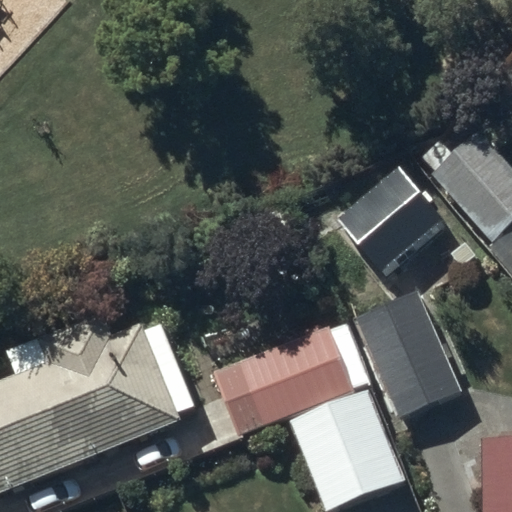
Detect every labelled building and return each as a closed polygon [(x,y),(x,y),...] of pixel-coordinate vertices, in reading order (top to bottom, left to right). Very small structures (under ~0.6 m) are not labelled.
[(511,167),(483,137),(456,158),(445,145),(422,166),(511,271),(511,167)] [(453,225),(407,169),(340,225),(386,280),(453,225)] [(0,358),(0,469),(178,394),(129,279),(51,312),(60,333),(0,358)] [(422,295),(357,323),(401,423),(465,395),(422,295)] [(293,424),(373,391),(372,389),(376,387),(352,325),(221,375),(245,438),(292,420),(293,424)] [(373,391),(293,424),(326,511),(342,511),(409,486),(373,391)] [(489,511),(511,511),(511,405),(489,405),(489,511)]
